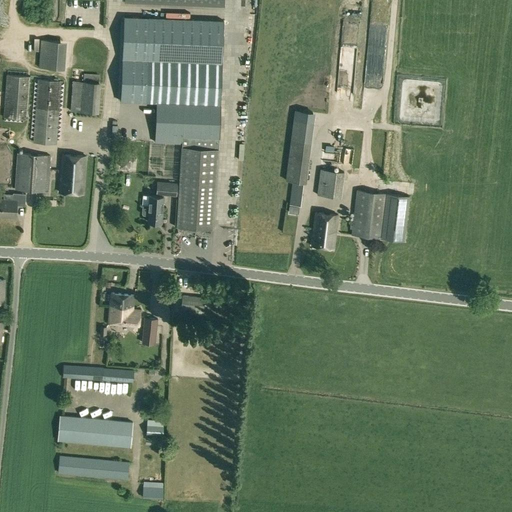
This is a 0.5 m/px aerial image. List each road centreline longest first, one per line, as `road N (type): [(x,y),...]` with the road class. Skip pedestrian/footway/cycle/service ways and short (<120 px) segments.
road 1 (tertiary): [(511,306),(0,252)]
road 2 (unknown): [(217,272),(234,0)]
road 3 (unknown): [(116,0),(94,259)]
road 4 (track): [(393,0),(386,88),(364,121),(320,121)]
